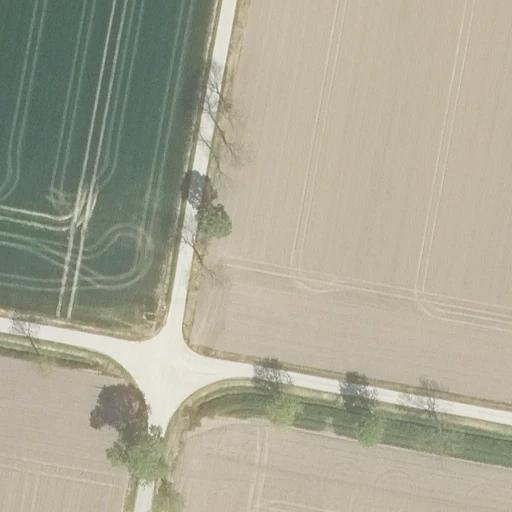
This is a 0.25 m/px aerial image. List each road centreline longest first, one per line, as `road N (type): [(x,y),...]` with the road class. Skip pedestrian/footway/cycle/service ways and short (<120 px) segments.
road 1 (unclassified): [(169,361),(234,0)]
road 2 (unclassified): [(511,421),(169,361)]
road 3 (unclassified): [(169,361),(0,328)]
road 4 (unclassified): [(142,511),(169,361)]
